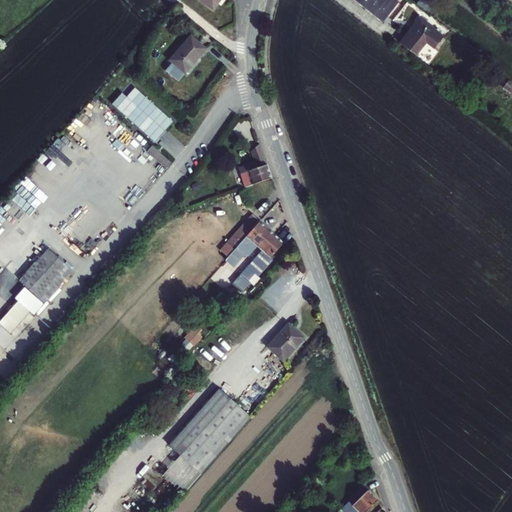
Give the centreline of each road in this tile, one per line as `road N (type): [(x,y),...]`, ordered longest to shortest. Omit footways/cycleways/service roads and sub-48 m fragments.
road 1 (unclassified): [(406,511),(254,84),(261,0)]
road 2 (unknown): [(325,293),(227,365)]
